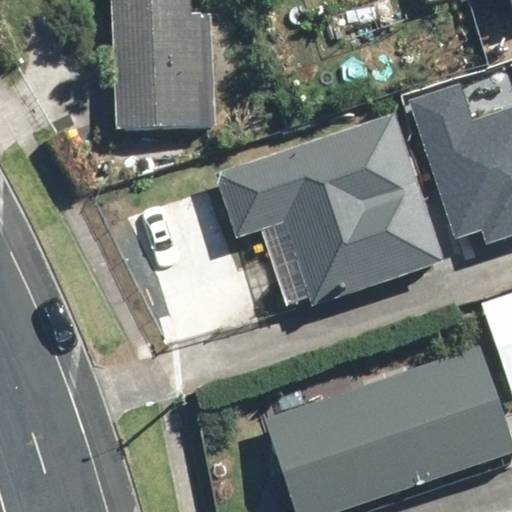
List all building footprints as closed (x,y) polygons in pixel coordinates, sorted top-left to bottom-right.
[(194,0),(117,0),(118,130),(220,130),(219,21),(194,21),(194,0)] [(459,88),(413,103),(458,239),(480,231),(486,250),(511,241),(511,111),(471,125),(459,88)] [(405,112),(214,172),(236,242),(289,226),(314,305),(451,262),(405,112)] [(511,295),(486,305),(511,382),(511,295)] [(511,426),(486,347),(264,419),(294,511),(348,511),(511,458),(511,426)]
